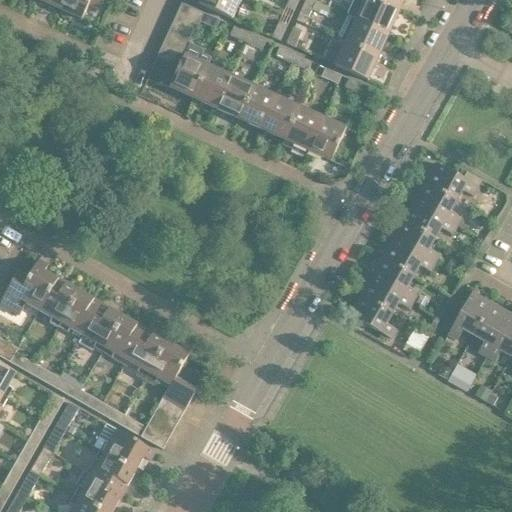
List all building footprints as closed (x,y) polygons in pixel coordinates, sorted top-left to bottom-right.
[(35,0),(56,9),(59,0),(35,0)] [(59,0),(56,9),(79,20),(88,1),(98,6),(101,0),(59,0)] [(238,0),(198,0),(196,5),(230,20),(238,0)] [(298,0),(287,0),(284,8),(293,12),(298,0)] [(314,2),(309,0),(304,0),(298,15),(307,19),(314,2)] [(353,0),(346,17),(353,20),(387,35),(397,13),(369,0),(353,0)] [(403,0),(369,0),(397,13),(403,0)] [(197,26),(198,23),(202,15),(179,4),(174,16),(197,26)] [(202,15),(198,23),(214,30),(218,22),(202,15)] [(192,37),(197,26),(174,16),(169,27),(192,37)] [(376,58),(387,35),(353,20),(346,17),(335,39),(342,43),(376,58)] [(279,43),(287,26),(278,22),(270,38),(279,43)] [(169,27),(164,37),(187,48),(192,37),(169,27)] [(228,36),(243,43),(247,35),(232,28),(228,36)] [(293,49),(301,32),(292,28),(285,45),(293,49)] [(243,43),(261,51),(265,42),(247,35),(243,43)] [(164,37),(159,48),(181,58),(182,56),(183,57),(187,48),(164,37)] [(365,82),(376,58),(342,43),(332,66),(365,82)] [(154,59),(176,69),(181,58),(159,48),(154,59)] [(274,57),(289,64),(293,55),(278,48),(274,57)] [(293,55),(289,64),(307,72),(310,63),(293,55)] [(182,56),(181,58),(176,69),(171,80),(167,89),(190,100),(205,67),(183,57),(182,56)] [(171,80),(176,69),(154,59),(149,70),(171,80)] [(190,100),(213,110),(228,77),(205,67),(190,100)] [(336,85),(340,77),(324,69),(320,78),(336,85)] [(251,87),(228,77),(213,110),(236,120),(251,87)] [(360,96),(364,87),(347,80),(343,89),(360,96)] [(236,120),(259,131),(274,98),(251,87),(236,120)] [(297,108),(274,98),(259,131),(282,141),(297,108)] [(303,155),(305,151),(320,118),(297,108),(282,141),(280,145),(303,155)] [(305,151),(329,162),(344,129),(320,118),(305,151)] [(434,165),(423,184),(455,203),(462,192),(472,198),(477,190),(434,165)] [(412,203),(455,228),(459,220),(449,214),(455,203),(423,184),(412,203)] [(455,228),(412,203),(401,222),(434,240),(440,229),(451,235),(455,228)] [(434,240),(401,222),(391,241),(434,265),(438,258),(427,252),(434,240)] [(434,265),(391,241),(380,259),(412,278),(419,267),(429,273),(434,265)] [(380,259),(369,278),(412,303),(417,295),(406,289),(412,278),(380,259)] [(0,307),(7,311),(17,317),(24,305),(37,312),(55,280),(41,273),(44,269),(35,264),(27,277),(18,271),(0,302),(0,307)] [(408,310),(412,303),(369,278),(359,297),(391,315),(397,304),(408,310)] [(47,325),(57,330),(77,293),(58,282),(60,281),(56,279),(55,280),(37,312),(50,320),(47,325)] [(66,335),(69,330),(81,338),(100,304),(96,301),(95,303),(77,293),(57,330),(66,335)] [(461,332),(472,338),(490,305),(471,294),(446,337),(455,343),(461,332)] [(419,295),(414,304),(424,309),(429,300),(419,295)] [(384,327),(391,315),(359,297),(348,316),(391,340),(395,333),(384,327)] [(101,355),(121,319),(102,308),(103,306),(100,304),(81,338),(94,345),(91,349),(101,355)] [(509,316),(490,305),(472,338),(482,344),(476,355),(485,359),(509,316)] [(511,354),(511,317),(509,316),(485,359),(493,364),(499,354),(509,360),(511,354)] [(121,319),(101,355),(123,368),(144,330),(139,327),(138,328),(121,319)] [(123,368),(136,375),(145,380),(165,344),(146,333),(147,331),(144,330),(123,368)] [(0,358),(9,364),(14,354),(16,350),(0,340),(0,358)] [(181,418),(196,392),(173,379),(189,351),(179,346),(177,350),(165,344),(145,380),(154,385),(157,380),(169,387),(159,406),(181,418)] [(416,351),(405,345),(402,350),(407,353),(416,351)] [(36,367),(14,354),(9,364),(31,376),(36,367)] [(448,381),(453,371),(444,365),(438,375),(448,381)] [(0,396),(5,399),(10,389),(6,387),(13,374),(0,366),(0,396)] [(58,379),(36,367),(31,376),(52,389),(58,379)] [(459,387),(466,376),(456,371),(450,382),(459,387)] [(52,389),(74,401),(80,392),(79,391),(83,384),(63,372),(58,379),(52,389)] [(486,402),(491,392),(482,387),(476,396),(486,402)] [(80,392),(74,401),(97,414),(102,405),(80,392)] [(490,395),(486,402),(485,404),(492,407),(496,399),(490,395)] [(40,419),(49,424),(62,401),(53,396),(40,419)] [(55,427),(64,432),(77,410),(68,404),(55,427)] [(97,414),(119,426),(124,417),(102,405),(97,414)] [(153,417),(174,429),(181,418),(159,406),(153,417)] [(119,426),(140,439),(146,430),(124,417),(119,426)] [(147,428),(168,440),(174,429),(153,417),(147,428)] [(27,441),(37,447),(49,424),(40,419),(27,441)] [(42,450),(51,455),(64,432),(55,427),(42,450)] [(66,433),(73,438),(77,432),(69,428),(66,433)] [(140,439),(162,451),(168,440),(147,428),(146,430),(140,439)] [(104,442),(99,452),(133,472),(141,459),(145,461),(151,452),(114,432),(109,445),(104,442)] [(14,463),(24,469),(37,447),(27,441),(14,463)] [(29,472),(38,477),(51,455),(42,450),(29,472)] [(98,465),(90,477),(122,496),(124,492),(122,491),(133,472),(99,452),(93,462),(98,465)] [(2,485),(11,491),(24,469),(14,463),(2,485)] [(16,494),(26,499),(38,477),(29,472),(16,494)] [(73,497),(98,511),(110,511),(118,498),(120,499),(122,496),(90,477),(83,473),(75,486),(78,487),(73,497)] [(0,510),(11,491),(2,485),(0,488),(0,510)] [(18,511),(26,499),(16,494),(5,511),(18,511)] [(98,511),(73,497),(67,507),(71,509),(69,511),(98,511)]
